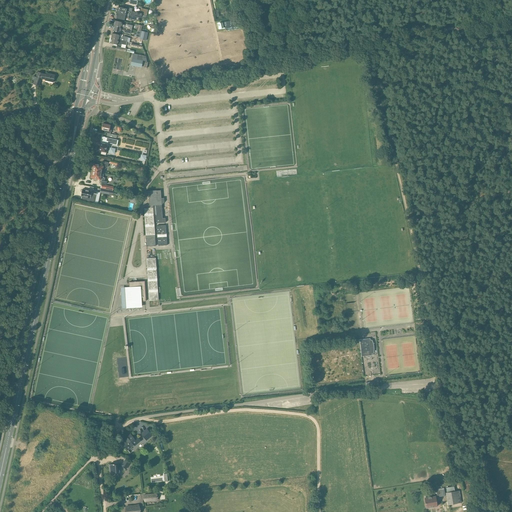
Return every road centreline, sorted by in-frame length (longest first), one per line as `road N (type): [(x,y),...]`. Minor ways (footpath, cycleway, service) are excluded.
road 1 (track): [(494,511),(436,359),(363,41)]
road 2 (unclassified): [(41,511),(133,420),(443,384)]
road 3 (primary): [(0,475),(68,163)]
road 4 (track): [(141,418),(239,410),(310,418),(318,433),(318,511)]
road 5 (unknown): [(511,129),(480,126),(399,88),(363,41)]
road 6 (track): [(304,56),(152,92)]
road 7 (track): [(363,41),(511,18)]
